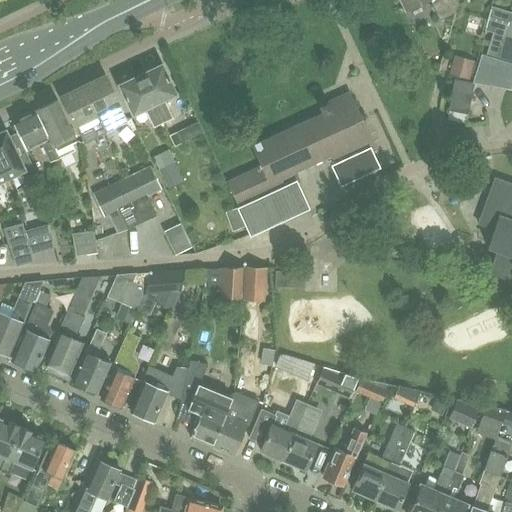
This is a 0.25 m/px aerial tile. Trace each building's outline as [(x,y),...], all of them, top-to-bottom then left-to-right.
[(402,0),(407,10),(426,0),(429,0),(439,20),(455,13),(448,0),(402,0)] [(448,0),(455,13),(458,0),(448,0)] [(511,25),(496,21),(486,55),(511,63),(511,25)] [(451,73),(470,78),(474,59),(455,55),(451,73)] [(149,69),(140,74),(163,123),(172,118),(163,99),(174,94),(161,64),(159,65),(156,64),(151,66),(149,69)] [(121,83),(119,84),(127,102),(133,114),(144,108),(153,127),(163,123),(140,74),(130,78),(127,77),(122,80),(121,83)] [(105,75),(84,85),(106,133),(114,129),(110,121),(123,114),(118,104),(119,103),(105,75)] [(474,83),(471,82),(454,79),(448,110),(468,114),(474,83)] [(84,85),(60,96),(74,125),(76,124),(83,138),(95,132),(97,137),(106,133),(84,85)] [(371,148),(374,147),(349,92),(325,103),(326,104),(327,103),(330,109),(324,112),(323,111),(322,111),(323,113),(251,146),(259,163),(258,163),(259,166),(227,181),(238,207),(237,207),(250,234),(309,207),(296,180),(291,182),(288,175),(332,155),(336,164),(332,166),(341,185),(380,167),(371,148)] [(70,145),(78,142),(57,98),(56,99),(35,109),(54,146),(53,146),(59,158),(73,151),(70,145)] [(35,109),(13,120),(27,150),(41,143),(50,162),(59,158),(53,146),(54,146),(35,109)] [(0,132),(0,163),(7,178),(23,170),(26,177),(32,175),(33,169),(17,134),(16,134),(16,136),(10,139),(5,130),(0,132)] [(176,132),(169,136),(174,147),(182,143),(176,132)] [(170,164),(174,162),(175,161),(169,150),(169,149),(153,157),(159,169),(160,169),(170,164)] [(59,167),(48,169),(51,188),(54,203),(66,200),(60,172),(59,167)] [(150,167),(122,180),(142,222),(155,215),(146,195),(160,189),(150,167)] [(511,184),(510,184),(509,186),(499,182),(500,180),(495,178),(483,211),(498,217),(488,245),(497,248),(488,272),(511,280),(511,184)] [(122,180),(94,193),(105,215),(119,208),(129,228),(142,222),(122,180)] [(27,239),(25,231),(22,223),(3,229),(8,244),(27,239)] [(31,254),(42,251),(36,228),(25,231),(27,239),(31,254)] [(94,229),(82,231),(85,254),(97,252),(94,233),(94,229)] [(76,255),(85,254),(82,231),(72,233),(76,255)] [(243,299),(243,287),(245,267),(225,268),(223,290),(223,298),(243,299)] [(264,300),(264,288),(266,268),(245,267),(243,287),(243,299),(264,300)] [(225,268),(206,269),(205,288),(223,290),(225,268)] [(179,290),(179,289),(184,271),(184,269),(152,272),(150,278),(148,277),(136,308),(146,312),(149,313),(158,292),(179,290)] [(305,272),(275,271),(275,287),(305,288),(305,272)] [(107,296),(136,308),(148,277),(140,273),(136,282),(116,274),(115,277),(114,277),(107,296)] [(35,298),(37,294),(43,280),(25,282),(10,317),(0,312),(0,350),(9,355),(23,322),(20,321),(30,298),(35,300),(35,298)] [(41,291),(36,303),(45,307),(51,295),(41,291)] [(49,339),(47,338),(50,331),(48,325),(46,324),(52,310),(45,307),(36,303),(12,359),(36,369),(49,339)] [(69,373),(76,354),(81,342),(73,339),(83,316),(73,311),(62,334),(59,332),(47,359),(55,363),(53,366),(56,367),(55,370),(58,373),(62,374),(65,374),(66,372),(69,373)] [(97,391),(105,373),(109,362),(95,355),(105,332),(95,328),(72,381),(97,391)] [(134,356),(131,355),(139,337),(126,332),(111,368),(113,370),(101,397),(121,406),(138,367),(134,356)] [(181,396),(185,373),(187,365),(171,364),(168,373),(150,365),(130,410),(154,421),(167,391),(181,397),(181,396)] [(354,378),(320,367),(312,384),(345,398),(354,378)] [(185,373),(181,396),(204,406),(190,437),(211,446),(230,398),(198,384),(200,379),(185,373)] [(388,384),(361,378),(355,391),(380,402),(388,384)] [(230,398),(211,446),(233,455),(246,424),(248,425),(258,402),(234,392),(232,398),(230,398)] [(443,416),(449,403),(438,397),(437,397),(431,410),(443,416)] [(259,408),(247,436),(263,443),(260,449),(281,458),(300,414),(304,402),(294,398),(287,414),(273,407),(270,413),(259,408)] [(471,426),(481,404),(457,399),(449,417),(471,426)] [(506,410),(485,405),(480,422),(499,429),(506,410)] [(300,414),(281,458),(305,469),(317,442),(316,442),(307,438),(315,420),(300,414)] [(404,426),(374,498),(397,508),(408,483),(412,472),(400,466),(421,420),(409,415),(404,426)] [(0,417),(0,470),(0,471),(20,426),(0,417)] [(378,457),(367,452),(351,488),(374,498),(404,426),(393,421),(378,457)] [(20,426),(0,471),(10,475),(15,462),(31,469),(45,437),(20,426)] [(343,484),(351,466),(365,433),(354,428),(344,451),(335,447),(323,476),(343,484)] [(490,511),(487,511),(495,488),(511,443),(496,438),(470,511),(490,511)] [(63,478),(67,468),(75,450),(55,441),(50,452),(47,451),(25,500),(40,506),(46,492),(44,491),(52,473),(63,478)] [(107,498),(112,488),(120,470),(119,469),(117,465),(112,463),(108,464),(98,460),(86,487),(83,486),(71,511),(91,511),(99,495),(107,498)] [(435,511),(443,493),(453,471),(444,466),(434,489),(420,483),(407,511),(435,511)] [(463,475),(461,474),(453,471),(448,482),(454,485),(458,487),(463,475)] [(141,511),(152,485),(141,480),(129,511),(141,511)] [(511,511),(511,480),(505,502),(504,502),(500,511),(511,511)] [(124,484),(116,502),(129,508),(137,490),(124,484)] [(8,493),(1,511),(2,511),(3,511),(17,511),(24,499),(8,493)] [(463,511),(467,503),(443,493),(435,511),(463,511)] [(221,507),(188,498),(177,495),(173,510),(160,506),(158,511),(221,511),(222,511),(220,511),(221,507)] [(23,511),(37,511),(40,506),(25,500),(24,499),(19,510),(23,511)]
